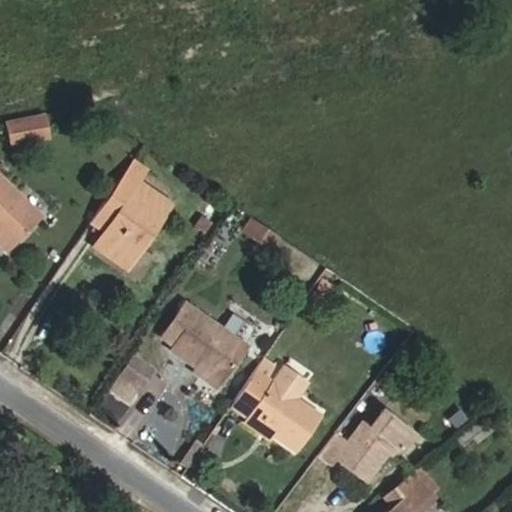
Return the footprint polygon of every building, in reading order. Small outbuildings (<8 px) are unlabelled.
[(5,145),(47,140),(43,113),(2,119),(5,145)] [(126,269),(171,203),(137,180),(145,169),(132,160),(103,202),(116,212),(104,230),(93,246),(126,269)] [(0,234),(13,246),(40,217),(0,178),(0,234)] [(104,230),(116,212),(103,202),(90,221),(104,230)] [(202,233),(210,222),(202,215),(194,227),(202,233)] [(277,235),(249,216),(241,228),(269,247),(277,235)] [(13,246),(0,234),(0,246),(7,252),(13,246)] [(322,305),(333,289),(321,280),(309,297),(322,305)] [(219,382),(245,345),(184,304),(162,336),(173,344),(170,349),(195,366),(219,382)] [(129,352),(105,391),(129,406),(153,367),(129,352)] [(297,399),(308,384),(282,367),(272,381),(266,377),(274,367),(262,359),(229,406),(295,452),(320,415),(297,399)] [(219,382),(195,366),(192,371),(216,387),(219,382)] [(399,451),(414,432),(383,409),(370,426),(363,421),(347,441),(335,432),(317,456),(330,465),(334,460),(363,482),(385,453),(391,445),(397,449),(399,451)] [(183,469),(199,446),(186,437),(170,460),(183,469)] [(391,457),(397,449),(391,445),(385,453),(391,457)] [(437,489),(417,466),(412,471),(431,494),(437,489)] [(414,511),(413,509),(431,494),(412,471),(383,495),(392,506),(384,511),(414,511)]
